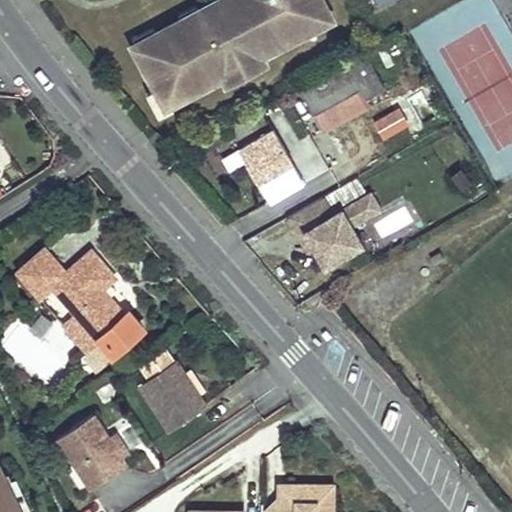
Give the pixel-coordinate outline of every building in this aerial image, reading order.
[(222,0),(200,12),(201,15),(185,24),(183,21),(157,35),(159,40),(141,49),(156,78),(152,80),(167,108),(225,77),(223,73),(261,53),(263,57),(306,34),(304,29),(323,19),(313,0),(222,0)] [(261,53),(223,73),(225,77),(228,82),(266,62),(263,57),(261,53)] [(384,88),(365,54),(300,89),(323,130),(371,103),(368,97),(384,88)] [(378,136),(417,124),(411,104),(372,116),(378,136)] [(305,182),(264,110),(235,127),(252,159),(249,161),(269,201),(305,182)] [(414,162),(397,172),(412,197),(429,187),(414,162)] [(333,214),(323,196),(288,215),(298,234),(304,231),(314,248),(324,266),(362,244),(351,225),(380,209),(370,192),(333,214)] [(304,231),(298,234),(308,251),(314,248),(304,231)] [(67,272),(45,247),(18,271),(40,297),(53,287),(80,319),(98,339),(112,356),(142,329),(128,311),(126,313),(103,287),(114,277),(91,251),(67,272)] [(98,339),(80,319),(69,329),(86,350),(98,339)] [(149,378),(174,362),(166,349),(141,366),(149,378)] [(207,406),(177,360),(174,362),(149,378),(139,385),(170,431),(207,406)] [(110,435),(96,413),(59,437),(76,463),(67,469),(81,488),(89,483),(92,487),(128,463),(123,456),(110,435)] [(132,450),(118,430),(110,435),(123,456),(132,450)] [(20,511),(0,468),(0,511),(20,511)] [(283,510),(265,509),(265,511),(336,511),(336,482),(282,482),(283,510)]
